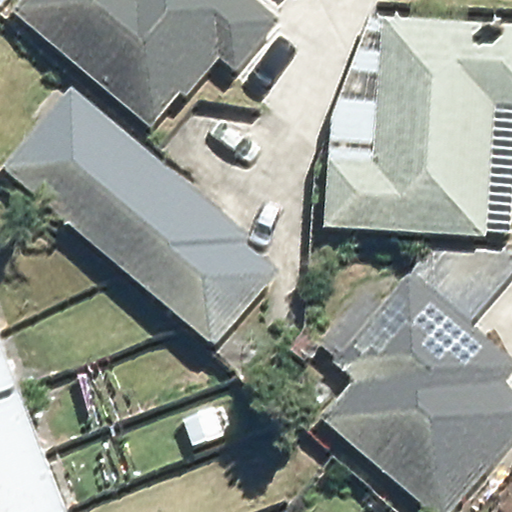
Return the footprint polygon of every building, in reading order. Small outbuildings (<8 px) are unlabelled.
[(19,0),(156,132),(265,21),(243,0),(19,0)] [(511,23),(345,10),(326,239),(472,251),(482,116),(511,118),(511,23)] [(62,78),(0,151),(0,178),(203,348),(279,258),(62,78)] [(271,388),(409,511),(454,511),(511,448),(511,361),(391,254),(271,388)] [(0,511),(54,511),(0,367),(0,511)]
